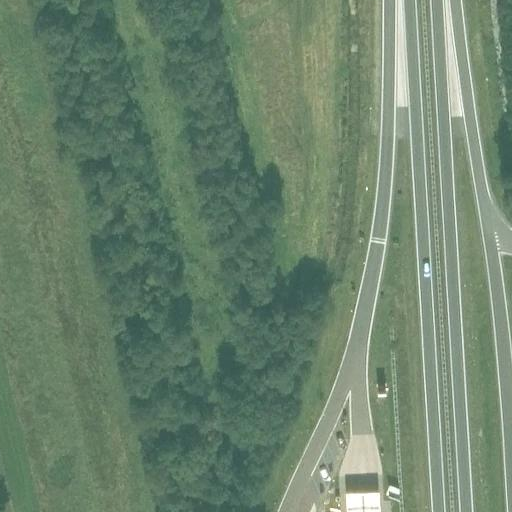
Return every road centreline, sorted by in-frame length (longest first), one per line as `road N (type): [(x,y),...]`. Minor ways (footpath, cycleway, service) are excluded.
road 1 (trunk): [(409,0),(439,511)]
road 2 (trunk): [(466,511),(436,0)]
road 3 (trunk): [(396,0),(378,242)]
road 4 (trunk): [(487,225),(448,0)]
